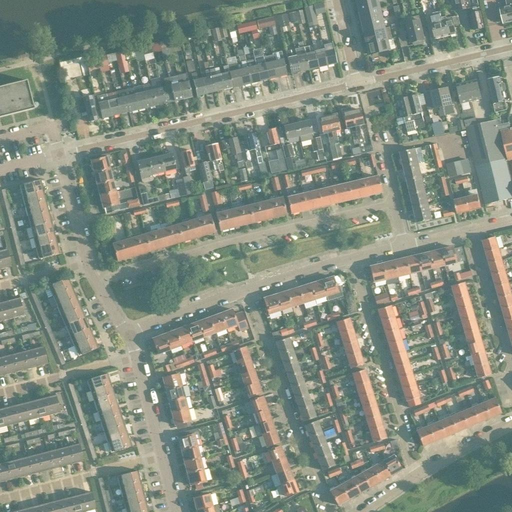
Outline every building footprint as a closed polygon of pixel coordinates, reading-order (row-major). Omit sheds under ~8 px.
[(360,13),(380,8),(377,0),(367,0),(358,2),(360,13)] [(455,0),(458,11),(468,9),(473,8),(479,6),(478,3),(477,0),(455,0)] [(511,0),(505,0),(507,7),(500,9),(503,24),(511,21),(511,0)] [(322,4),(313,6),(314,12),(324,10),(322,4)] [(474,14),(470,14),(474,31),(484,28),(479,6),(473,8),(474,14)] [(363,23),(382,19),(380,8),(360,13),(363,23)] [(316,20),(313,9),(304,11),(307,22),(316,20)] [(301,11),(296,12),(298,22),(304,21),(301,11)] [(445,11),(440,12),(440,14),(446,37),(450,36),(456,34),(452,18),(446,19),(445,11)] [(440,12),(429,15),(431,23),(435,39),(442,38),(446,37),(440,14),(440,12)] [(277,17),(279,27),(287,25),(285,15),(277,17)] [(423,34),(421,27),(419,16),(406,19),(411,43),(413,43),(413,46),(424,43),(423,40),(424,40),(423,34)] [(265,28),(275,26),(273,18),(263,20),(265,28)] [(382,19),(363,23),(365,34),(385,29),(382,19)] [(265,28),(263,20),(257,21),(259,30),(265,28)] [(255,22),(249,23),(251,31),(253,40),(258,38),(255,22)] [(238,34),(251,31),(249,23),(237,26),(238,34)] [(227,37),(225,27),(219,29),(221,38),(227,37)] [(218,28),(212,30),(215,42),(221,41),(218,28)] [(387,40),(388,40),(392,39),(389,28),(385,29),(365,34),(368,44),(387,40)] [(202,39),(202,38),(200,33),(191,35),(193,41),(202,39)] [(405,35),(401,36),(399,37),(401,48),(407,46),(405,35)] [(178,38),(169,41),(171,49),(172,53),(181,50),(180,47),(178,38)] [(387,40),(368,44),(370,55),(382,52),(382,53),(389,52),(389,51),(390,51),(388,40),(387,40)] [(171,49),(169,41),(160,43),(162,52),(171,49)] [(331,43),(322,45),(327,66),(336,63),(337,63),(332,42),(331,42),(331,43)] [(160,43),(151,45),(153,54),(162,52),(160,43)] [(318,51),(314,52),(318,68),(327,66),(322,45),(321,44),(317,45),(318,51)] [(151,45),(142,47),(144,56),(153,54),(151,45)] [(135,58),(144,56),(142,47),(133,49),(135,58)] [(308,47),(303,48),(309,70),(318,68),(314,52),(310,53),(308,47)] [(299,49),(295,50),(296,56),(300,72),(309,70),(303,48),(299,49)] [(134,58),(132,49),(124,51),(126,60),(134,58)] [(242,69),(238,70),(241,86),(250,84),(245,62),(243,55),(242,50),(236,51),(238,57),(240,63),(242,69)] [(119,67),(127,65),(123,51),(115,53),(119,67)] [(290,51),(285,52),(291,74),(300,72),(296,56),(292,57),(290,51)] [(271,54),(272,55),(277,77),(286,75),(281,52),(271,54)] [(106,55),(108,63),(115,61),(113,54),(106,55)] [(106,55),(96,58),(97,63),(98,68),(99,67),(108,65),(106,55)] [(263,57),(264,64),(268,79),(277,77),(272,55),(263,57)] [(98,68),(97,63),(96,58),(86,60),(88,70),(98,68)] [(245,62),(250,84),(259,82),(255,66),(254,59),(245,62)] [(191,61),(186,62),(188,73),(194,71),(191,61)] [(236,64),(227,66),(232,88),(241,86),(238,70),(236,64)] [(268,79),(264,64),(255,66),(259,82),(268,79)] [(224,74),(220,75),(223,90),(232,88),(227,66),(222,67),(224,74)] [(214,69),(209,70),(214,92),(223,90),(220,75),(215,76),(214,69)] [(206,78),(202,79),(205,94),(214,92),(209,70),(205,72),(206,78)] [(196,96),(205,94),(202,79),(197,80),(196,74),(191,75),(196,96)] [(184,83),(179,84),(183,100),(192,98),(187,76),(182,77),(184,83)] [(502,84),(500,84),(499,77),(498,77),(496,77),(492,78),(491,79),(488,80),(495,113),(506,110),(502,92),(504,92),(506,90),(504,85),(502,84)] [(183,100),(179,84),(175,85),(173,79),(168,80),(174,102),(183,100)] [(165,88),(161,89),(165,104),(174,102),(168,80),(164,81),(165,88)] [(0,117),(11,115),(12,115),(14,114),(24,112),(26,111),(27,111),(34,109),(33,107),(26,81),(0,87),(0,117)] [(457,86),(461,104),(480,99),(476,81),(457,86)] [(165,104),(161,89),(160,82),(150,84),(156,106),(165,104)] [(150,84),(142,87),(147,108),(156,106),(150,84)] [(138,110),(147,108),(142,87),(133,89),(138,110)] [(366,92),(369,105),(385,102),(382,88),(366,92)] [(448,88),(439,90),(445,115),(454,113),(448,88)] [(133,89),(124,91),(129,113),(138,110),(133,89)] [(441,116),(445,115),(439,90),(430,92),(432,99),(428,100),(430,110),(439,108),(441,116)] [(129,113),(124,91),(115,93),(120,115),(129,113)] [(115,93),(106,95),(111,117),(120,115),(115,93)] [(102,119),(111,117),(106,95),(97,97),(102,119)] [(417,95),(408,97),(416,130),(425,128),(417,95)] [(90,106),(87,97),(82,98),(85,107),(88,122),(98,120),(94,105),(90,106)] [(408,97),(400,99),(408,135),(416,133),(415,130),(416,130),(408,97)] [(359,144),(351,111),(350,111),(349,108),(343,110),(344,114),(342,114),(346,129),(350,128),(353,140),(352,140),(354,145),(358,144),(359,144)] [(462,112),(466,128),(477,125),(473,109),(462,112)] [(359,144),(358,144),(359,148),(360,154),(361,155),(373,152),(371,145),(364,147),(362,138),(361,138),(359,126),(363,125),(360,110),(357,111),(357,110),(351,111),(359,144)] [(334,115),(327,117),(334,145),(338,144),(337,140),(342,139),(340,131),(340,130),(336,116),(334,116),(334,115)] [(333,160),(337,159),(336,152),(334,145),(327,117),(321,118),(321,119),(319,120),(322,135),(327,134),(333,160)] [(457,122),(460,131),(466,130),(463,120),(457,122)] [(296,124),(299,136),(301,143),(310,140),(313,152),(322,150),(319,138),(313,140),(311,134),(312,133),(309,121),(296,124)] [(511,188),(495,121),(477,125),(466,128),(485,205),(511,198),(511,188)] [(432,124),(434,134),(443,132),(440,122),(432,124)] [(287,139),(299,136),(296,124),(284,127),(287,139)] [(511,128),(500,132),(507,161),(511,159),(511,128)] [(266,147),(264,147),(266,153),(276,151),(277,157),(278,160),(268,162),(265,163),(267,174),(270,174),(285,171),(281,156),(275,129),(265,131),(268,143),(269,146),(266,147)] [(255,134),(246,136),(250,151),(254,150),(257,164),(262,163),(255,134)] [(238,168),(244,167),(242,161),(236,138),(227,140),(227,141),(221,142),(223,150),(229,149),(230,156),(235,155),(237,162),(238,168)] [(223,171),(216,144),(213,145),(212,144),(207,145),(206,147),(205,147),(209,162),(216,161),(218,172),(223,171)] [(285,159),(294,156),(291,145),(282,147),(285,159)] [(403,167),(418,163),(424,162),(421,148),(400,153),(403,167)] [(194,166),(190,151),(189,151),(188,150),(185,151),(185,152),(180,153),(185,175),(189,174),(188,168),(194,166)] [(250,162),(248,151),(242,153),(244,163),(245,163),(246,169),(250,168),(249,162),(250,162)] [(129,164),(126,153),(120,154),(123,166),(129,164)] [(172,154),(160,157),(164,172),(176,170),(172,154)] [(94,172),(94,173),(109,169),(108,164),(110,163),(109,157),(91,161),(92,167),(93,173),(94,172)] [(152,175),(164,172),(160,157),(148,160),(152,175)] [(153,180),(152,175),(148,160),(137,162),(142,182),(144,183),(152,181),(153,180)] [(461,162),(464,174),(470,172),(468,160),(467,161),(466,160),(461,161),(461,162)] [(461,162),(454,164),(457,175),(463,174),(461,162)] [(204,191),(213,189),(207,163),(198,165),(204,191)] [(421,177),(418,163),(403,167),(407,181),(421,177)] [(450,177),(457,175),(454,164),(447,165),(450,177)] [(112,181),(109,169),(94,173),(95,178),(96,184),(97,184),(97,185),(112,181)] [(238,170),(241,182),(247,181),(244,169),(238,170)] [(193,194),(189,176),(182,178),(186,196),(193,194)] [(377,177),(362,180),(366,196),(381,193),(377,177)] [(407,181),(410,195),(425,191),(421,177),(407,181)] [(179,197),(186,196),(182,179),(175,181),(179,197)] [(19,186),(22,197),(43,191),(40,180),(19,186)] [(347,184),(351,200),(366,196),(362,180),(347,184)] [(100,196),(115,192),(112,181),(97,185),(98,190),(99,196),(100,196)] [(347,184),(332,187),(336,203),(351,200),(347,184)] [(317,191),(321,207),(336,203),(332,187),(317,191)] [(43,191),(22,197),(25,207),(46,201),(43,191)] [(317,191),(303,194),(306,211),(321,207),(317,191)] [(428,205),(425,191),(410,195),(414,209),(428,205)] [(118,192),(115,192),(100,196),(101,202),(102,207),(103,207),(103,208),(119,204),(117,199),(119,198),(118,192)] [(143,206),(159,202),(157,197),(148,199),(146,193),(140,195),(143,206)] [(291,214),(306,211),(303,194),(287,198),(291,214)] [(478,195),(466,198),(469,211),(481,208),(478,195)] [(282,198),(249,206),(253,223),(286,215),(282,198)] [(457,214),(469,211),(466,198),(454,201),(457,214)] [(126,203),(128,208),(139,206),(138,200),(126,203)] [(25,207),(27,217),(49,212),(46,201),(25,207)] [(432,220),(428,205),(414,209),(417,223),(432,220)] [(220,231),(253,223),(249,206),(216,214),(220,231)] [(49,212),(27,217),(30,228),(51,222),(49,212)] [(210,216),(177,225),(182,242),(215,233),(210,216)] [(30,228),(33,238),(54,233),(51,222),(30,228)] [(177,225),(145,235),(150,252),(182,242),(177,225)] [(35,249),(57,243),(54,233),(33,238),(35,249)] [(117,262),(150,252),(145,235),(112,244),(117,262)] [(482,241),(486,253),(499,249),(495,237),(482,241)] [(57,243),(35,249),(38,260),(60,254),(57,243)] [(440,250),(444,266),(456,263),(452,247),(447,249),(446,248),(441,249),(441,250),(440,250)] [(7,249),(0,251),(0,268),(0,270),(11,267),(7,249)] [(502,260),(499,249),(486,253),(489,264),(502,260)] [(444,266),(440,250),(435,251),(429,252),(429,253),(428,253),(432,269),(444,266)] [(432,269),(428,253),(423,254),(417,255),(418,256),(417,256),(420,272),(432,269)] [(420,272),(417,256),(412,257),(411,256),(406,258),(405,259),(409,274),(420,272)] [(409,274),(405,259),(400,260),(400,259),(394,261),(393,261),(397,277),(409,274)] [(505,272),(502,260),(489,264),(492,276),(505,272)] [(383,264),(382,264),(385,280),(387,285),(398,282),(397,277),(393,261),(388,263),(388,262),(382,263),(383,264)] [(385,280),(382,264),(377,265),(376,265),(371,266),(371,267),(370,267),(373,283),(385,280)] [(509,283),(505,272),(492,276),(496,287),(509,283)] [(322,281),(321,281),(326,296),(327,301),(342,296),(339,287),(336,287),(333,277),(328,279),(327,278),(322,280),(322,281)] [(48,287),(52,297),(72,288),(68,278),(48,287)] [(314,300),(326,296),(321,281),(316,283),(316,282),(310,284),(310,285),(314,300)] [(450,287),(454,299),(467,295),(463,283),(450,287)] [(499,298),(511,294),(509,283),(496,287),(499,298)] [(303,304),(314,300),(310,285),(305,286),(304,286),(299,287),(299,288),(298,288),(303,304)] [(72,288),(52,297),(56,307),(77,298),(72,288)] [(292,307),(303,304),(298,288),(293,290),(293,289),(287,291),(287,292),(292,307)] [(280,311),(292,307),(287,292),(282,293),(276,295),(275,295),(280,311)] [(376,306),(389,302),(386,294),(374,298),(376,306)] [(511,307),(511,294),(499,298),(502,310),(511,307)] [(268,314),(280,311),(275,295),(270,297),(270,296),(264,298),(265,299),(263,299),(268,314)] [(467,295),(454,299),(457,310),(470,306),(467,295)] [(19,298),(8,301),(13,319),(24,316),(19,298)] [(56,307),(61,317),(81,308),(77,298),(56,307)] [(0,312),(2,321),(13,319),(8,301),(0,303),(0,312)] [(377,310),(381,322),(394,318),(390,306),(377,310)] [(457,310),(460,321),(474,318),(470,306),(457,310)] [(506,321),(511,319),(511,307),(502,310),(506,321)] [(81,308),(61,317),(65,327),(85,318),(81,308)] [(221,314),(220,314),(226,329),(237,325),(239,331),(247,328),(241,313),(234,316),(232,310),(226,312),(226,311),(221,313),(221,314)] [(214,333),(226,329),(220,314),(215,316),(215,315),(210,317),(210,318),(209,318),(214,333)] [(65,327),(69,337),(89,328),(85,318),(65,327)] [(203,338),(214,333),(209,318),(204,320),(198,322),(197,322),(203,338)] [(394,318),(381,322),(385,333),(397,329),(394,318)] [(474,318),(460,321),(464,333),(477,329),(474,318)] [(340,334),(352,330),(349,319),(336,323),(340,334)] [(192,342),(203,338),(197,322),(193,324),(187,326),(186,327),(192,342)] [(181,346),(192,342),(186,327),(181,328),(176,330),(175,331),(181,346)] [(69,337),(73,347),(94,338),(89,328),(69,337)] [(385,333),(388,345),(401,341),(397,329),(385,333)] [(464,333),(467,344),(480,340),(477,329),(464,333)] [(352,330),(340,334),(343,346),(356,342),(352,330)] [(164,335),(169,350),(181,346),(175,331),(170,333),(170,332),(164,334),(165,335),(164,335)] [(169,350),(164,335),(159,337),(159,336),(153,338),(153,339),(152,339),(158,354),(169,350)] [(98,348),(94,338),(73,347),(78,357),(98,348)] [(279,354),(292,350),(288,338),(275,342),(279,354)] [(480,340),(467,344),(470,356),(483,352),(480,340)] [(401,341),(388,345),(392,356),(404,352),(401,341)] [(359,353),(356,342),(343,346),(347,357),(359,353)] [(43,347),(32,350),(36,367),(48,364),(43,347)] [(232,352),(237,363),(249,359),(245,347),(232,352)] [(26,370),(36,367),(32,350),(22,352),(26,370)] [(292,350),(279,354),(283,365),(296,361),(292,350)] [(16,373),(26,370),(22,352),(11,355),(16,373)] [(392,356),(395,367),(408,363),(404,352),(392,356)] [(470,356),(474,367),(487,363),(483,352),(470,356)] [(359,353),(347,357),(350,369),(363,365),(359,353)] [(5,375),(16,373),(11,355),(1,358),(5,375)] [(237,363),(240,375),(253,370),(249,359),(237,363)] [(177,361),(174,362),(175,364),(176,369),(188,365),(186,360),(180,363),(178,363),(177,361)] [(296,361),(283,365),(287,377),(300,372),(296,361)] [(408,363),(395,367),(399,379),(412,375),(408,363)] [(487,363),(474,367),(477,379),(490,375),(487,363)] [(240,375),(244,386),(257,382),(253,370),(240,375)] [(352,374),(355,385),(368,382),(365,370),(352,374)] [(300,372),(287,377),(291,388),(304,383),(300,372)] [(86,381),(90,391),(111,384),(107,374),(86,381)] [(165,389),(166,390),(181,386),(178,374),(162,378),(164,384),(163,384),(165,390),(165,389)] [(399,379),(402,390),(415,386),(412,375),(399,379)] [(261,393),(257,382),(244,386),(248,398),(261,393)] [(368,382),(355,385),(359,397),(372,393),(368,382)] [(291,388),(295,399),(307,395),(304,383),(291,388)] [(114,395),(111,384),(90,391),(93,402),(114,395)] [(184,398),(181,386),(166,390),(167,395),(166,396),(168,401),(168,402),(184,398)] [(407,401),(418,398),(419,398),(415,386),(402,390),(406,402),(407,401)] [(230,391),(221,394),(216,396),(218,402),(223,400),(222,398),(232,395),(230,391)] [(359,397),(362,408),(375,404),(372,393),(359,397)] [(44,398),(49,416),(60,413),(55,395),(44,398)] [(97,412),(118,405),(114,395),(93,402),(97,412)] [(299,410),(311,406),(307,395),(295,399),(299,410)] [(250,401),(254,413),(267,409),(262,397),(250,401)] [(49,416),(44,398),(34,401),(38,418),(49,416)] [(187,410),(184,398),(168,402),(170,407),(169,407),(171,413),(171,414),(187,410)] [(420,405),(418,398),(407,401),(409,408),(420,405)] [(494,399),(483,404),(489,418),(494,416),(496,416),(498,415),(499,414),(500,414),(494,399)] [(38,418),(34,401),(23,404),(28,421),(38,418)] [(28,421),(23,404),(13,406),(17,424),(28,421)] [(375,404),(362,408),(366,420),(379,416),(375,404)] [(488,419),(489,418),(483,404),(472,408),(478,423),(483,421),(484,421),(487,420),(488,419)] [(121,415),(118,405),(97,412),(100,422),(121,415)] [(17,424),(13,406),(3,409),(7,426),(17,424)] [(311,406),(299,410),(302,422),(315,418),(311,406)] [(477,423),(478,423),(472,408),(461,413),(467,428),(472,425),(473,426),(476,424),(477,423)] [(254,413),(258,424),(271,420),(267,409),(254,413)] [(187,410),(171,414),(173,419),(172,419),(174,424),(174,426),(190,422),(187,410)] [(466,428),(467,428),(461,413),(450,418),(456,432),(461,430),(462,430),(465,429),(466,428)] [(103,432),(124,425),(121,415),(100,422),(103,432)] [(379,416),(366,420),(369,431),(382,427),(379,416)] [(455,433),(456,432),(450,418),(439,422),(445,437),(450,435),(451,435),(454,434),(455,433)] [(258,424),(262,436),(275,431),(271,420),(258,424)] [(309,437),(321,432),(317,421),(304,426),(309,437)] [(444,437),(445,437),(439,422),(428,427),(434,442),(439,439),(440,439),(443,438),(444,437)] [(216,425),(221,440),(225,439),(220,423),(216,425)] [(128,436),(124,425),(103,432),(107,443),(128,436)] [(386,439),(382,427),(369,431),(373,443),(386,439)] [(433,442),(434,442),(428,427),(416,431),(422,446),(428,444),(429,444),(432,443),(433,442)] [(181,438),(178,439),(179,444),(180,450),(181,450),(181,451),(197,447),(195,441),(200,439),(198,429),(180,433),(181,438)] [(279,443),(275,431),(262,436),(266,447),(279,443)] [(313,448),(325,444),(321,432),(309,437),(313,448)] [(128,436),(107,443),(110,453),(131,446),(128,436)] [(227,445),(225,439),(221,440),(216,441),(218,446),(220,447),(227,445)] [(79,444),(68,447),(72,464),(83,462),(79,444)] [(317,459),(330,455),(325,444),(313,448),(317,459)] [(72,464),(68,447),(57,450),(62,467),(72,464)] [(200,458),(197,447),(181,451),(182,455),(182,456),(183,461),(184,461),(184,462),(200,458)] [(272,463),(284,458),(280,447),(267,451),(272,463)] [(57,450),(47,452),(51,470),(62,467),(57,450)] [(51,470),(47,452),(37,455),(41,472),(51,470)] [(37,455),(26,458),(31,475),(41,472),(37,455)] [(330,455),(317,459),(322,471),(334,466),(330,455)] [(393,456),(382,462),(390,476),(395,473),(396,473),(399,472),(400,471),(401,470),(393,456)] [(31,475),(26,458),(16,460),(20,478),(31,475)] [(203,470),(200,458),(184,462),(185,467),(186,473),(187,473),(187,474),(203,470)] [(289,469),(284,458),(272,463),(276,474),(289,469)] [(16,460),(5,463),(10,480),(20,478),(16,460)] [(382,462),(372,468),(380,482),(385,479),(386,479),(388,478),(389,477),(390,476),(382,462)] [(0,482),(10,480),(5,463),(0,464),(0,482)] [(380,482),(372,468),(361,474),(369,488),(374,485),(375,485),(378,484),(379,483),(380,482)] [(293,480),(289,469),(276,474),(280,485),(293,480)] [(206,482),(203,470),(187,474),(188,480),(189,485),(190,484),(190,486),(206,482)] [(119,487),(140,482),(138,471),(116,476),(119,487)] [(348,474),(339,477),(341,482),(350,479),(348,474)] [(361,474),(351,480),(359,494),(364,491),(365,491),(368,490),(368,489),(369,488),(361,474)] [(280,485),(276,487),(280,499),(285,497),(298,492),(293,480),(280,485)] [(351,480),(340,486),(348,500),(353,497),(355,497),(357,495),(358,494),(359,494),(351,480)] [(140,482),(119,487),(122,498),(143,492),(140,482)] [(347,500),(348,500),(340,486),(330,492),(338,506),(343,503),(344,503),(347,501),(347,500)] [(91,492),(80,495),(84,511),(86,511),(96,510),(91,492)] [(143,492),(122,498),(124,508),(146,503),(143,492)] [(84,511),(80,495),(70,498),(73,511),(84,511)] [(196,510),(196,511),(212,507),(209,495),(193,499),(195,504),(194,504),(196,510)] [(73,511),(70,498),(59,500),(62,511),(73,511)] [(51,511),(62,511),(59,500),(49,503),(51,511)] [(39,511),(51,511),(49,503),(38,506),(39,511)] [(148,511),(146,503),(124,508),(125,511),(148,511)]
